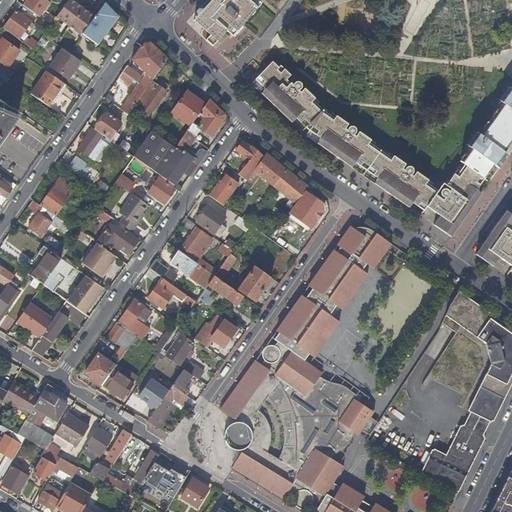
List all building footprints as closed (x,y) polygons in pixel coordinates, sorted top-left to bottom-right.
[(27,0),(24,4),(41,19),(54,5),(48,0),(27,0)] [(82,34),(95,17),(72,0),(69,0),(69,1),(57,17),(82,34)] [(211,0),(201,12),(202,22),(206,26),(203,28),(203,29),(202,31),(202,33),(202,35),(203,36),(204,38),(206,40),(211,35),(218,41),(227,30),(230,32),(239,22),(242,25),(250,16),(252,14),(249,11),(258,0),(211,0)] [(249,11),(252,14),(261,3),(258,0),(249,11)] [(105,3),(95,17),(83,33),(98,45),(119,17),(105,3)] [(21,37),(19,39),(34,49),(39,43),(30,37),(29,38),(23,34),(31,22),(27,19),(29,16),(25,13),(23,16),(17,11),(6,26),(21,37)] [(230,32),(233,35),(242,25),(239,22),(230,32)] [(213,46),(218,41),(211,35),(206,40),(213,46)] [(38,44),(45,48),(50,40),(43,36),(38,44)] [(2,38),(0,40),(0,61),(6,66),(9,68),(20,51),(2,38)] [(144,78),(128,66),(120,77),(127,82),(130,77),(140,84),(137,88),(133,86),(128,92),(132,95),(122,109),(129,114),(138,101),(153,80),(168,59),(151,42),(144,44),(136,54),(132,60),(146,72),(146,76),(144,78)] [(69,79),(82,61),(77,58),(69,52),(69,53),(63,48),(51,66),(69,79)] [(438,191),(430,185),(426,182),(428,180),(421,175),(417,180),(412,176),(413,176),(411,174),(412,173),(413,172),(413,171),(414,170),(413,169),(413,168),(412,167),(411,166),(410,165),(409,165),(408,165),(407,166),(406,166),(405,167),(405,168),(404,169),(404,170),(402,168),(402,169),(397,166),(400,160),(394,156),(392,158),(387,155),(373,145),(369,142),(371,140),(364,135),(360,140),(355,136),(356,136),(354,134),(355,134),(356,133),(356,131),(356,130),(356,129),(356,128),(355,127),(354,126),(353,126),(352,126),(351,126),(350,126),(349,127),(348,127),(348,128),(347,130),(345,128),(345,129),(340,126),(343,120),(337,116),(335,118),(330,115),(324,110),(317,104),(313,100),(315,98),(309,92),(304,97),(301,93),(301,92),(299,90),(300,90),(301,89),(302,88),(302,87),(302,85),(302,84),(302,83),(301,82),(300,82),(299,81),(298,81),(296,81),(295,82),(294,82),(294,83),(293,84),(293,85),(291,83),(287,79),(291,75),(285,69),(283,71),(279,67),(273,61),(263,71),(256,79),(266,89),(261,93),(272,103),(273,101),(282,109),(284,111),(282,113),(292,123),(296,118),(308,129),(321,138),(317,143),(329,151),(330,149),(339,155),(342,157),(340,159),(352,168),(355,163),(378,179),(374,184),(386,192),(387,189),(396,196),(399,197),(397,200),(409,208),(413,203),(424,211),(427,207),(435,195),(438,191)] [(0,76),(10,84),(12,80),(16,74),(9,68),(6,66),(0,74),(0,76)] [(47,71),(31,93),(49,106),(65,83),(47,70),(47,71)] [(169,92),(153,80),(138,101),(144,105),(140,111),(148,116),(164,94),(166,96),(169,92)] [(465,153),(460,161),(465,165),(484,179),(511,139),(511,81),(508,87),(506,86),(503,89),(507,92),(500,101),(496,98),(496,99),(498,101),(494,106),(498,109),(483,129),(480,126),(476,132),(473,130),(471,135),(475,137),(468,146),(464,143),(464,144),(466,146),(462,151),(465,153)] [(304,97),(309,92),(305,88),(301,92),(301,93),(304,97)] [(206,104),(187,90),(172,111),(191,125),(193,123),(206,104)] [(227,115),(210,99),(206,104),(193,123),(198,127),(212,137),(224,120),(227,115)] [(273,101),(272,103),(282,113),(284,111),(273,101)] [(0,145),(1,144),(18,119),(0,106),(0,145)] [(107,112),(96,129),(110,139),(122,122),(107,112)] [(348,124),(343,120),(340,126),(345,129),(345,128),(348,124)] [(198,127),(193,123),(191,125),(189,129),(194,133),(198,127)] [(187,131),(195,138),(197,135),(194,133),(189,129),(187,131)] [(184,153),(195,138),(187,131),(176,147),(157,134),(152,131),(134,156),(159,173),(175,185),(181,189),(184,184),(178,180),(184,172),(190,176),(208,151),(204,149),(200,149),(193,159),(184,153)] [(360,140),(364,135),(359,131),(356,136),(355,136),(360,140)] [(81,141),(83,142),(79,148),(98,163),(110,146),(90,132),(86,138),(84,136),(81,141)] [(249,161),(239,173),(248,180),(254,170),(264,157),(252,144),(251,146),(244,141),(238,149),(245,154),(243,156),(249,161)] [(330,149),(329,151),(340,159),(342,157),(339,155),(330,149)] [(274,186),(287,169),(273,158),(267,153),(264,157),(254,170),(274,186)] [(79,157),(71,169),(83,177),(91,165),(79,157)] [(405,164),(400,160),(397,166),(402,169),(402,168),(405,164)] [(476,190),(484,179),(465,165),(460,171),(457,176),(454,174),(449,181),(455,185),(452,189),(451,189),(449,192),(449,191),(448,190),(447,189),(446,189),(445,189),(444,189),(442,189),(441,190),(441,191),(440,192),(440,193),(440,194),(440,195),(441,196),(442,197),(443,198),(444,198),(442,200),(433,211),(440,216),(433,225),(445,234),(452,224),(457,228),(465,217),(462,215),(471,203),(473,205),(481,193),(476,190)] [(292,204),(295,206),(308,190),(310,187),(287,169),(274,186),(294,202),(292,204)] [(417,180),(421,175),(416,171),(413,176),(412,176),(417,180)] [(0,179),(0,175),(1,174),(0,172),(0,194),(1,193),(6,197),(12,188),(0,179)] [(135,183),(122,174),(116,182),(129,191),(135,183)] [(220,180),(210,195),(223,205),(238,183),(226,175),(221,181),(220,180)] [(175,188),(159,176),(148,192),(164,204),(175,188)] [(61,178),(55,186),(69,197),(75,188),(61,178)] [(101,180),(96,188),(106,194),(110,186),(101,180)] [(455,185),(449,181),(446,185),(451,189),(452,189),(455,185)] [(56,215),(69,197),(55,186),(41,205),(56,215)] [(387,189),(386,192),(397,200),(399,197),(396,196),(387,189)] [(323,201),(308,190),(295,206),(311,218),(323,201)] [(142,212),(148,204),(133,194),(115,220),(127,228),(133,232),(137,225),(135,223),(142,212)] [(442,200),(435,195),(427,207),(433,211),(442,200)] [(39,212),(43,207),(33,200),(29,205),(39,212)] [(462,215),(465,217),(473,205),(471,203),(462,215)] [(215,233),(218,229),(222,223),(226,216),(209,204),(197,221),(215,233)] [(42,235),(51,222),(56,216),(43,207),(39,212),(30,226),(42,235)] [(102,220),(102,219),(106,213),(98,207),(93,214),(102,220)] [(511,214),(511,215),(506,211),(498,222),(500,224),(493,236),(490,234),(482,245),(487,249),(481,258),(493,267),(499,258),(505,262),(511,252),(511,214)] [(135,223),(137,225),(145,214),(142,212),(135,223)] [(110,224),(114,219),(106,213),(102,219),(110,224)] [(64,232),(69,225),(56,216),(51,222),(64,232)] [(193,252),(202,258),(215,241),(196,227),(198,225),(186,217),(182,222),(194,230),(184,244),(183,246),(192,253),(193,252)] [(235,223),(247,231),(251,225),(248,222),(240,217),(235,223)] [(125,230),(127,228),(115,220),(114,219),(110,224),(123,233),(125,230)] [(500,224),(498,222),(490,234),(493,236),(500,224)] [(227,227),(222,223),(218,229),(223,233),(227,227)] [(123,233),(110,224),(96,244),(97,244),(110,253),(115,245),(128,254),(139,239),(125,230),(123,233)] [(25,266),(32,255),(33,256),(41,243),(15,227),(0,250),(25,266)] [(338,252),(335,250),(310,286),(312,287),(305,296),(303,295),(273,337),(280,341),(277,345),(275,344),(272,344),(270,345),(267,347),(265,349),(264,351),(264,354),(265,356),(265,358),(266,359),(263,364),(257,360),(223,408),(237,418),(237,421),(236,421),(236,426),(233,427),(234,432),(225,434),(226,441),(235,440),(236,446),(239,445),(241,450),(242,450),(243,452),(233,467),(284,498),(288,493),(294,496),(294,498),(294,500),(294,501),(295,503),(296,505),(297,506),(299,507),(300,508),(302,508),(305,508),(306,508),(308,507),(310,506),(316,509),(316,511),(317,511),(391,511),(376,502),(374,506),(372,509),(366,506),(364,509),(358,506),(362,499),(364,495),(343,483),(341,486),(337,493),(329,489),(334,481),(344,465),(331,457),(335,452),(339,448),(344,444),(348,439),(353,431),(358,433),(363,425),(372,410),(352,398),(354,395),(348,390),(345,388),(340,385),(333,383),(327,381),(323,379),(319,376),(317,375),(320,371),(305,360),(310,353),(314,357),(340,321),(330,314),(334,309),(337,305),(342,310),(367,274),(362,270),(367,264),(374,268),(391,244),(373,231),(370,229),(366,228),(363,228),(360,228),(358,229),(356,230),(352,227),(338,246),(341,247),(338,252)] [(60,243),(50,236),(47,241),(56,248),(60,243)] [(229,238),(225,244),(233,250),(237,244),(229,238)] [(219,249),(229,256),(231,253),(233,250),(225,244),(224,243),(219,249)] [(110,253),(97,244),(84,263),(103,276),(116,257),(110,253)] [(45,257),(32,276),(44,284),(52,272),(62,258),(58,255),(44,245),(38,253),(45,257)] [(219,270),(202,258),(193,252),(192,253),(183,246),(180,251),(215,276),(219,270)] [(64,247),(58,255),(62,258),(68,250),(64,247)] [(172,262),(207,287),(209,284),(215,276),(180,251),(172,262)] [(238,257),(231,253),(229,256),(219,270),(215,276),(222,280),(238,257)] [(169,267),(157,258),(150,268),(162,276),(169,267)] [(0,279),(8,285),(18,271),(11,265),(7,271),(0,265),(0,279)] [(240,286),(257,298),(271,277),(254,265),(245,279),(242,277),(240,279),(243,281),(240,286)] [(10,300),(28,273),(20,267),(18,271),(8,285),(2,294),(10,300)] [(58,276),(52,272),(44,284),(54,292),(60,282),(55,280),(58,276)] [(87,314),(104,288),(86,275),(80,283),(82,284),(69,301),(87,314)] [(238,305),(244,296),(222,280),(215,276),(209,284),(238,305)] [(197,301),(163,277),(149,298),(153,301),(159,305),(163,308),(173,294),(183,301),(184,300),(193,307),(197,301)] [(257,298),(240,286),(238,289),(255,301),(257,298)] [(212,291),(207,287),(200,296),(211,304),(216,298),(210,294),(212,291)] [(511,326),(459,292),(446,316),(483,342),(490,364),(468,410),(471,412),(491,421),(511,378),(511,326)] [(10,300),(2,294),(0,296),(0,316),(6,307),(8,309),(12,303),(10,301),(11,300),(10,300)] [(79,325),(87,314),(69,301),(68,300),(59,313),(53,321),(46,331),(32,351),(41,356),(69,319),(79,325)] [(135,300),(119,322),(138,336),(142,339),(150,328),(144,323),(152,312),(135,300)] [(53,321),(29,304),(17,324),(37,338),(46,331),(53,321)] [(214,322),(200,341),(207,346),(212,338),(224,347),(237,328),(225,320),(220,326),(218,325),(222,319),(216,314),(212,321),(214,322)] [(121,347),(127,351),(138,336),(119,322),(108,338),(121,347)] [(174,323),(156,348),(161,352),(163,349),(179,327),(174,323)] [(168,353),(163,349),(161,352),(179,365),(195,342),(182,333),(168,353)] [(127,351),(121,347),(114,358),(119,362),(127,351)] [(86,372),(103,384),(109,376),(114,369),(116,366),(99,353),(86,372)] [(428,378),(460,391),(463,384),(454,381),(458,371),(445,366),(446,362),(436,358),(428,378)] [(133,383),(122,376),(119,373),(123,368),(117,364),(116,366),(114,369),(109,376),(111,378),(106,385),(110,389),(108,391),(118,398),(120,395),(124,398),(134,384),(133,383)] [(191,364),(186,370),(193,375),(199,379),(203,373),(191,364)] [(122,376),(133,383),(138,376),(127,369),(122,376)] [(185,386),(193,375),(186,370),(184,369),(173,385),(186,394),(188,391),(183,388),(185,386)] [(41,396),(14,380),(7,393),(3,398),(29,415),(37,403),(41,396)] [(164,397),(168,393),(150,380),(137,399),(155,411),(164,397)] [(185,400),(188,396),(186,394),(173,385),(168,393),(164,397),(171,402),(174,398),(182,404),(185,400)] [(52,428),(66,409),(44,393),(37,403),(29,415),(52,428)] [(185,400),(193,406),(197,401),(188,396),(185,400)] [(160,428),(175,404),(171,402),(164,397),(155,411),(151,417),(148,421),(160,428)] [(484,434),(491,421),(471,412),(465,424),(484,434)] [(75,421),(77,419),(68,414),(56,433),(77,446),(89,427),(83,423),(82,425),(75,421)] [(53,437),(26,421),(18,434),(26,438),(45,449),(46,449),(53,437)] [(484,434),(465,424),(464,424),(463,426),(461,425),(447,454),(435,448),(434,449),(433,449),(424,468),(422,472),(435,479),(460,490),(462,487),(486,437),(485,436),(486,435),(484,434)] [(2,426),(0,425),(0,439),(1,437),(0,436),(0,430),(1,429),(6,432),(8,429),(3,425),(2,426)] [(113,437),(98,427),(87,446),(102,456),(113,437)] [(109,461),(114,464),(117,460),(129,440),(132,435),(124,430),(111,452),(109,461)] [(19,444),(6,436),(0,445),(0,450),(7,455),(11,457),(19,444)] [(135,443),(129,440),(117,460),(122,464),(135,443)] [(36,485),(43,489),(48,480),(54,470),(61,457),(46,449),(45,449),(41,456),(44,457),(35,473),(41,477),(36,485)] [(153,451),(136,479),(143,483),(144,480),(155,462),(160,455),(153,451)] [(0,474),(4,476),(14,459),(11,457),(7,455),(0,467),(0,474)] [(75,465),(61,457),(54,470),(57,471),(59,469),(73,477),(74,476),(79,467),(75,465)] [(411,462),(409,466),(414,469),(416,465),(419,461),(413,458),(411,462)] [(168,470),(155,462),(144,480),(173,498),(185,477),(170,468),(168,470)] [(97,463),(90,473),(101,479),(104,480),(108,474),(111,470),(98,463),(98,464),(97,463)] [(2,484),(19,494),(30,476),(12,466),(2,484)] [(134,496),(138,490),(108,474),(104,480),(119,488),(126,492),(128,493),(134,496)] [(511,511),(511,476),(511,478),(508,477),(490,511),(511,511)] [(131,482),(140,488),(143,483),(136,479),(134,477),(131,482)] [(210,488),(194,478),(182,497),(198,507),(210,488)] [(116,494),(119,488),(104,480),(101,486),(116,494)] [(337,493),(341,486),(334,481),(329,489),(337,493)] [(57,505),(70,511),(82,511),(84,509),(92,495),(70,483),(68,486),(57,505)] [(63,494),(47,485),(38,501),(54,510),(63,494)] [(123,498),(126,492),(119,488),(116,494),(123,498)] [(125,498),(137,504),(139,499),(134,496),(128,493),(125,498)] [(372,509),(374,506),(362,499),(358,506),(364,509),(366,506),(372,509)] [(124,501),(118,511),(126,511),(130,504),(124,501)]
